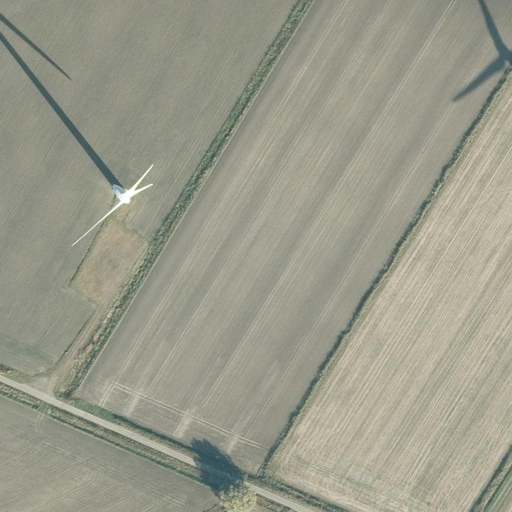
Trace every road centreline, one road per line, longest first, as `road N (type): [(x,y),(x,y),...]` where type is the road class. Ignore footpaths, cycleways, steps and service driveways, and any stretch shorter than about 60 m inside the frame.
road 1 (track): [(294,511),(0,385)]
road 2 (track): [(135,233),(45,405)]
